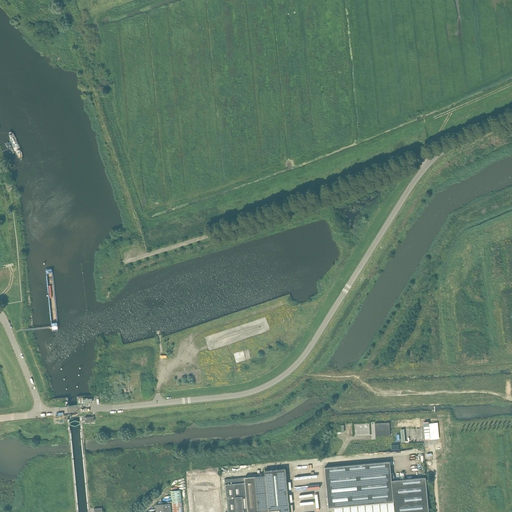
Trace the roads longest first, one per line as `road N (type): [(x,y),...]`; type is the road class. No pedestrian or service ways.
road 1 (tertiary): [(43,413),(234,395),(274,381),(304,355),(430,162)]
road 2 (unclassified): [(127,261),(409,162),(430,162)]
